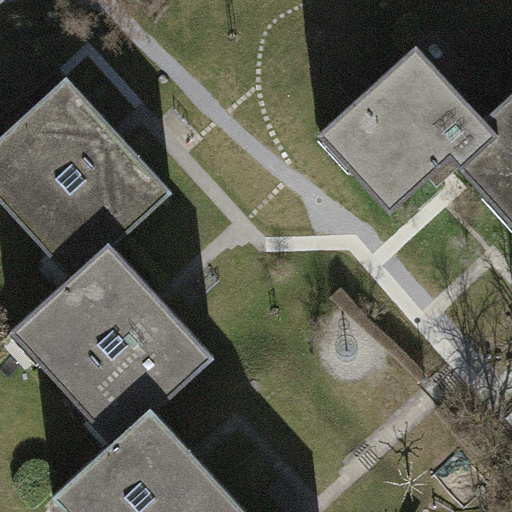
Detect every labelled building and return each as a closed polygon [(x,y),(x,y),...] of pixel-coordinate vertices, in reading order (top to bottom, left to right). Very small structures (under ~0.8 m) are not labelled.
[(511,92),(485,117),(417,44),(318,134),(390,212),(450,157),(511,223),(511,92)] [(0,199),(71,276),(73,279),(112,243),(114,246),(117,242),(174,191),(67,76),(0,137),(0,199)] [(114,246),(112,243),(73,279),(71,276),(11,331),(112,441),(115,444),(154,408),(156,411),(216,356),(114,246)] [(53,496),(67,511),(203,511),(229,489),(156,411),(154,408),(115,444),(112,441),(53,496)] [(249,511),(229,489),(203,511),(249,511)]
